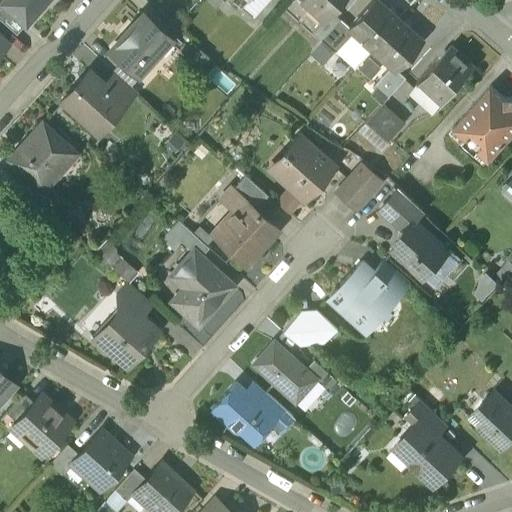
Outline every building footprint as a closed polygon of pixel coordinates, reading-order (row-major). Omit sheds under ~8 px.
[(5,0),(2,5),(24,26),(25,27),(27,25),(26,25),(47,0),(5,0)] [(345,0),(302,0),(300,2),(324,23),(325,24),(332,15),(345,0)] [(399,23),(375,1),(349,30),(348,31),(353,36),(372,53),(399,23)] [(24,26),(2,5),(0,7),(0,21),(16,35),(24,26)] [(332,15),(325,24),(324,23),(313,35),(322,44),(341,23),(332,15)] [(142,18),(110,53),(138,78),(169,43),(142,18)] [(341,23),(322,44),(336,56),(353,36),(348,31),(349,30),(341,23)] [(399,23),(372,53),(391,70),(396,74),(397,73),(423,44),(399,23)] [(209,59),(191,43),(181,53),(199,70),(209,59)] [(450,50),(416,87),(440,109),(474,71),(450,50)] [(391,70),(375,88),(388,100),(406,81),(397,73),(396,74),(391,70)] [(88,71),(61,101),(91,128),(102,115),(108,121),(124,103),(104,86),(88,71)] [(135,91),(115,73),(104,86),(124,103),(135,91)] [(491,89),(452,132),(464,142),(461,145),(475,157),(477,154),(489,164),(511,138),(511,100),(504,101),(491,89)] [(383,108),(366,127),(387,147),(405,127),(383,108)] [(71,149),(41,123),(9,159),(31,180),(43,190),(43,189),(58,173),(53,169),(71,149)] [(298,137),(283,154),(284,159),(276,167),(294,183),(289,188),(304,200),(306,198),(306,199),(307,198),(306,197),(308,196),(309,195),(312,191),(312,192),(313,190),(312,185),(319,178),(324,178),(325,177),(328,174),(329,173),(328,173),(330,171),(332,170),(331,170),(333,168),(298,137)] [(2,169),(0,171),(0,186),(1,187),(10,177),(2,169)] [(368,187),(354,175),(337,194),(356,212),(373,192),(368,187)] [(264,193),(245,176),(231,191),(244,202),(244,201),(252,207),(264,193)] [(381,184),(375,178),(368,187),(373,192),(381,184)] [(43,190),(31,180),(23,188),(42,205),(50,196),(43,189),(43,190)] [(422,212),(399,190),(380,211),(402,231),(411,221),(413,222),(422,212)] [(252,207),(244,201),(244,202),(217,232),(237,250),(234,254),(246,265),(277,231),(252,207)] [(413,222),(411,221),(402,231),(402,241),(392,252),(424,281),(448,254),(413,222)] [(207,247),(187,229),(178,240),(193,253),(194,252),(199,256),(207,247)] [(136,280),(145,266),(108,242),(99,256),(136,280)] [(199,256),(194,252),(193,253),(171,277),(184,289),(182,292),(192,301),(183,312),(198,325),(232,286),(199,256)] [(410,286),(382,260),(371,273),(398,297),(399,298),(410,286)] [(361,264),(329,298),(342,310),(340,312),(349,320),(351,318),(367,332),(398,297),(371,273),(361,264)] [(475,291),(488,304),(505,287),(493,274),(475,291)] [(152,303),(128,282),(116,295),(126,304),(127,303),(141,315),(152,303)] [(126,304),(125,306),(119,306),(106,321),(106,328),(97,338),(97,346),(103,351),(111,351),(123,361),(122,363),(123,364),(135,351),(140,351),(143,347),(143,342),(155,329),(141,315),(127,303),(126,304)] [(317,312),(300,313),(282,333),(300,348),(324,345),(337,330),(317,312)] [(306,370),(274,342),(253,366),(295,403),(316,380),(306,370)] [(341,385),(314,361),(306,370),(316,380),(332,395),(341,385)] [(0,401),(13,387),(1,376),(2,374),(0,371),(0,401)] [(236,384),(213,410),(231,427),(231,429),(241,431),(253,441),(270,422),(274,417),(257,403),(236,384)] [(511,408),(494,392),(480,406),(481,407),(468,420),(476,427),(476,428),(500,451),(511,438),(511,408)] [(23,393),(6,413),(15,421),(32,402),(23,393)] [(71,421),(40,393),(32,402),(15,421),(31,435),(25,441),(41,455),(71,421)] [(293,417),(266,393),(257,403),(274,417),(270,422),(280,431),(293,417)] [(447,427),(420,402),(407,417),(416,425),(417,424),(432,438),(436,434),(438,436),(447,427)] [(432,438),(417,424),(416,425),(398,445),(412,458),(408,463),(434,487),(436,486),(434,485),(448,470),(449,471),(462,458),(438,436),(436,434),(432,438)] [(129,456),(100,431),(78,455),(71,463),(72,464),(100,489),(129,456)] [(78,455),(67,444),(50,463),(63,474),(72,464),(71,463),(78,455)] [(173,511),(193,490),(161,462),(146,480),(133,494),(152,511),(173,511)] [(134,469),(115,490),(127,501),(133,494),(146,480),(134,469)] [(214,498),(200,511),(217,511),(223,506),(214,498)]
